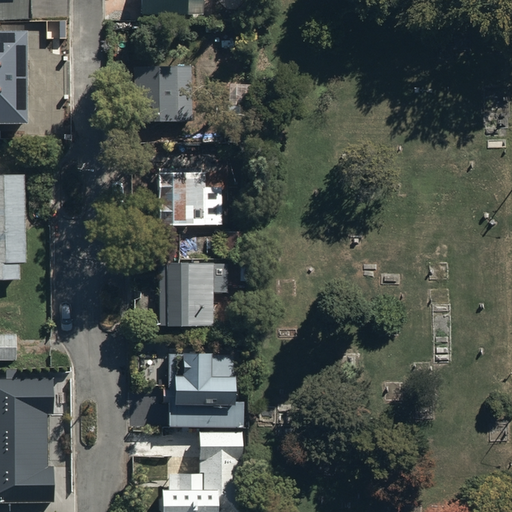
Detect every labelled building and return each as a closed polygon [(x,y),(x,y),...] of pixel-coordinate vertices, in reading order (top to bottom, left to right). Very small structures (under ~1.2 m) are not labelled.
[(0,0),(0,22),(30,21),(29,0),(0,0)] [(203,17),(202,0),(141,0),(142,17),(203,17)] [(0,123),(29,124),(28,30),(0,30),(0,123)] [(196,70),(135,70),(135,125),(146,124),(146,136),(176,136),(176,125),(196,125),(196,70)] [(203,173),(158,173),(158,228),(221,228),(221,190),(203,190),(203,173)] [(22,183),(0,182),(0,287),(23,287),(22,183)] [(249,230),(224,229),(224,257),(248,257),(249,230)] [(227,265),(159,267),(160,330),(213,329),(212,296),(228,295),(227,265)] [(16,337),(0,336),(0,363),(16,363),(16,337)] [(170,358),(170,432),(242,433),(242,405),(235,405),(235,358),(170,358)] [(0,383),(0,506),(53,506),(53,475),(47,475),(47,419),(53,419),(52,383),(0,383)] [(240,511),(240,437),(199,437),(199,479),(168,479),(168,494),(159,494),(159,511),(240,511)]
